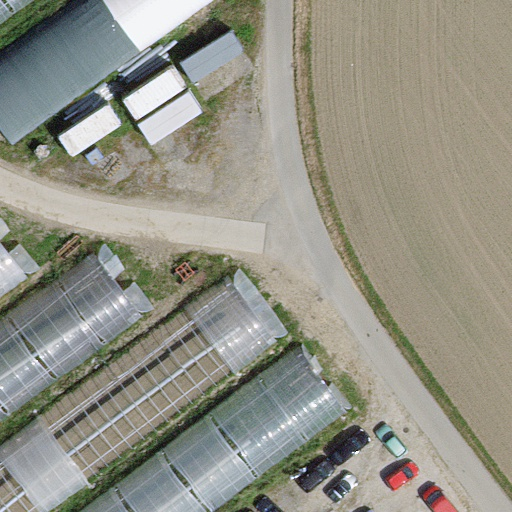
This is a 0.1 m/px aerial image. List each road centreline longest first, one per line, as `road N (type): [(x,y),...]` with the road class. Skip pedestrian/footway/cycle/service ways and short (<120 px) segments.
road 1 (track): [(290,0),(293,135),(313,215),(380,336),(511,511)]
road 2 (track): [(0,178),(103,216),(327,247)]
